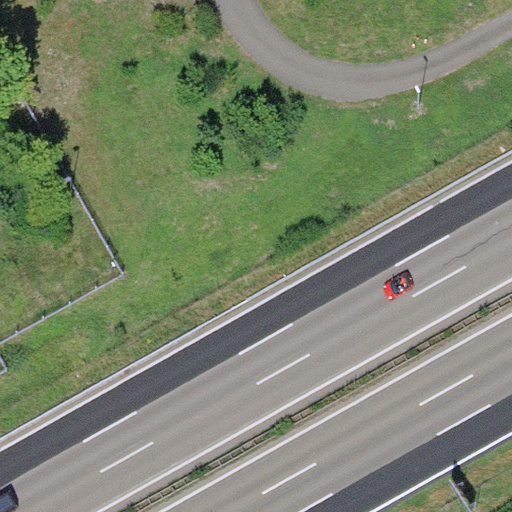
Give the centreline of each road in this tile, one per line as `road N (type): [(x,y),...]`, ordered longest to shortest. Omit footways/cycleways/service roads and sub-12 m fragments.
road 1 (motorway): [(511,219),(0,508)]
road 2 (motorway): [(263,511),(511,372)]
